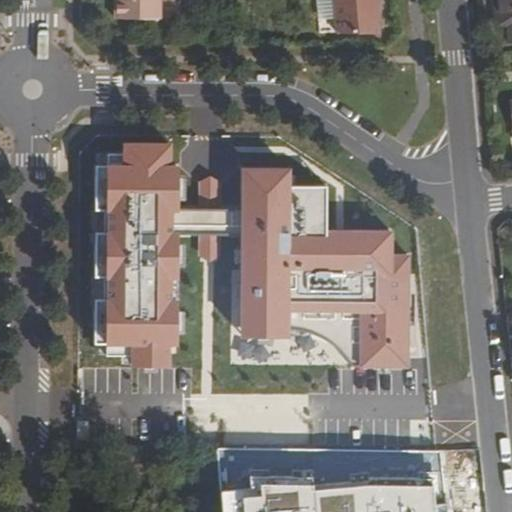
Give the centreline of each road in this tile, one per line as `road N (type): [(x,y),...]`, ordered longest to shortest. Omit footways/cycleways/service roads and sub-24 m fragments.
road 1 (unknown): [(27,397),(491,411)]
road 2 (unclassified): [(32,89),(273,94),(469,199)]
road 3 (residential): [(32,89),(26,511)]
road 4 (residential): [(501,511),(469,199)]
road 5 (residential): [(469,199),(451,0)]
